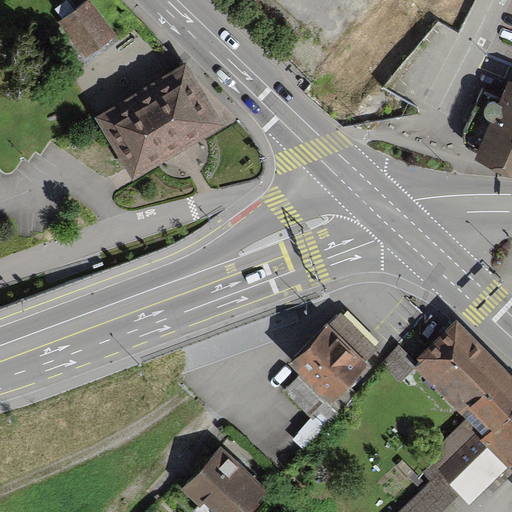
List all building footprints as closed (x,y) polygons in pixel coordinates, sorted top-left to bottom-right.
[(277,0),(382,112),(410,83),(444,16),(451,0),(277,0)] [(86,3),(60,25),(86,57),(112,35),(86,3)] [(184,69),(97,120),(130,174),(217,123),(184,69)] [(511,84),(479,151),(511,165),(511,84)] [(338,312),(296,355),(332,390),(375,348),(338,312)] [(467,420),(484,438),(511,409),(511,377),(456,323),(413,367),(467,420)] [(511,468),(511,409),(484,438),(481,441),(507,468),(510,470),(511,468)] [(484,438),(467,420),(418,467),(431,481),(399,511),(441,511),(459,495),(469,505),(507,468),(481,441),(484,438)] [(223,444),(185,483),(215,511),(245,511),(269,488),(223,444)]
